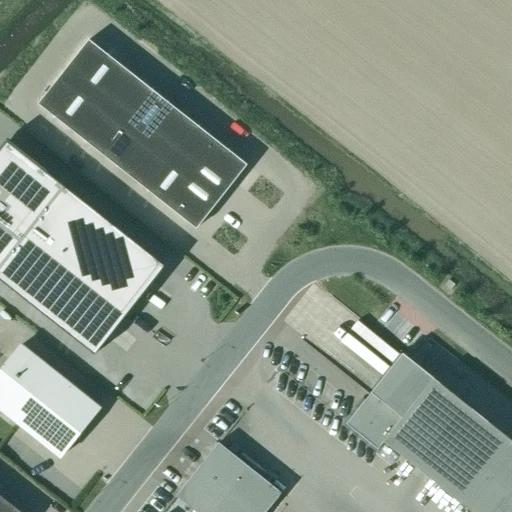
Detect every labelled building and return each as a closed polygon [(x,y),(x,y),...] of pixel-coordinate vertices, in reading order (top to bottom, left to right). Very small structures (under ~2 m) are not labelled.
[(88,41),(38,104),(196,228),(246,165),(88,41)] [(0,279),(94,354),(164,265),(11,145),(10,145),(9,144),(7,144),(5,145),(0,151),(0,279)] [(224,334),(214,315),(200,323),(210,342),(224,334)] [(20,346),(0,371),(0,408),(61,457),(99,409),(84,396),(83,397),(20,346)] [(511,511),(511,440),(403,353),(346,424),(378,450),(384,442),(472,511),(511,511)] [(195,511),(266,511),(282,493),(219,442),(175,496),(195,511)] [(379,511),(357,492),(352,497),(368,511),(379,511)] [(21,511),(0,495),(0,511),(21,511)]
